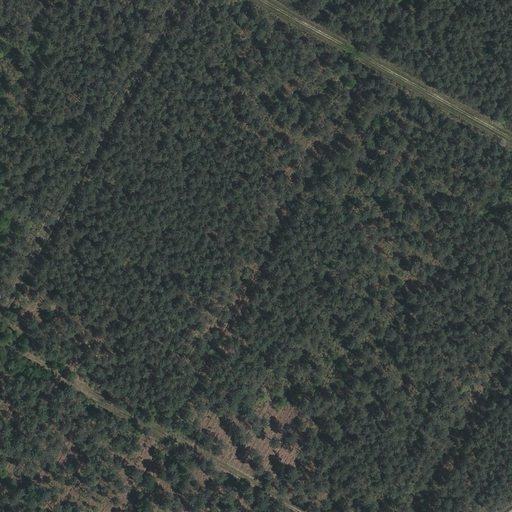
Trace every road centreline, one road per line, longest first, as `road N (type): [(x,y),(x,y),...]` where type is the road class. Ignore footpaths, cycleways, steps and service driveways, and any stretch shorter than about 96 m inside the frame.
road 1 (track): [(178,0),(0,325)]
road 2 (track): [(301,511),(0,341)]
road 3 (track): [(511,142),(259,0)]
